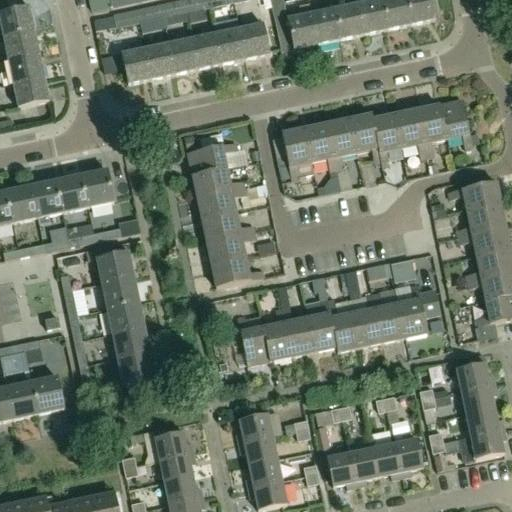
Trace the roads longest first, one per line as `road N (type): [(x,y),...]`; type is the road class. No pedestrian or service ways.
road 1 (residential): [(511,151),(489,174),(420,188),(395,222),(287,247),(257,107)]
road 2 (residential): [(257,107),(477,61)]
road 3 (residential): [(91,139),(257,107)]
road 4 (residential): [(91,139),(65,0)]
